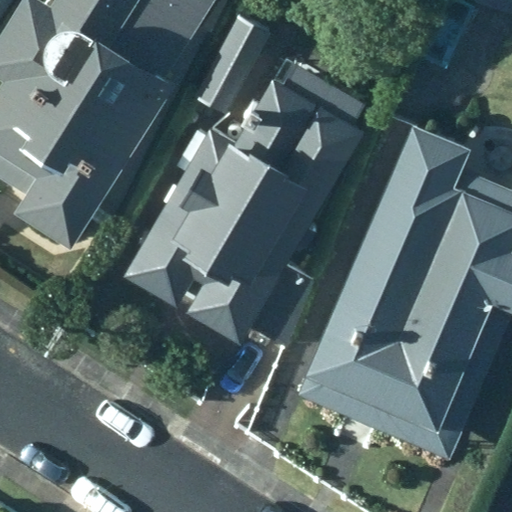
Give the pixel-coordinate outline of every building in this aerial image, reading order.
[(0,190),(0,201),(51,235),(154,74),(150,71),(194,0),(0,0),(0,174),(7,179),(0,190)] [(511,0),(484,0),(508,10),(511,0)] [(216,106),(260,24),(232,9),(187,91),(216,106)] [(271,254),(349,122),(340,117),(355,91),(281,50),(269,73),(254,65),(218,128),(189,113),(104,264),(160,295),(169,278),(179,283),(169,301),(222,331),(232,314),(278,341),(303,272),(271,254)] [(468,145),(411,118),(297,390),(451,454),(510,310),(511,310),(511,189),(458,167),(468,145)]
